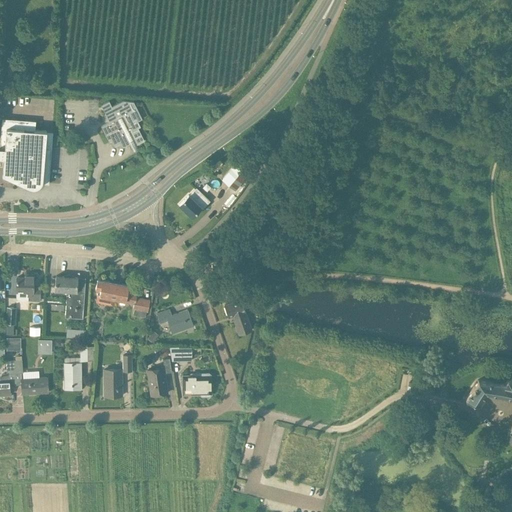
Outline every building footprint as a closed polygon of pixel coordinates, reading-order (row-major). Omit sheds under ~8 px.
[(16,78),(16,68),(8,67),(7,76),(9,79),(15,79),(16,78)] [(109,101),(101,105),(109,122),(101,126),(103,129),(109,143),(112,142),(114,147),(120,144),(122,148),(134,142),(135,146),(145,141),(138,128),(141,127),(138,121),(142,119),(134,102),(123,101),(112,106),(109,101)] [(31,182),(49,183),(53,132),(35,130),(36,121),(3,118),(0,151),(0,156),(9,158),(7,173),(19,179),(19,177),(31,180),(31,182)] [(251,171),(238,160),(222,180),(235,191),(251,171)] [(188,195),(179,204),(192,217),(201,207),(202,208),(209,201),(196,188),(189,195),(188,195)] [(17,277),(16,291),(16,292),(16,299),(17,298),(28,298),(28,300),(39,301),(40,288),(33,288),(34,275),(25,274),(25,277),(17,277)] [(55,276),(54,291),(54,293),(66,294),(65,317),(82,319),(85,278),(55,276)] [(101,289),(100,294),(97,294),(96,302),(112,305),(113,298),(134,303),(133,308),(134,308),(133,314),(145,317),(146,311),(147,311),(149,300),(136,297),(136,294),(127,292),(129,285),(103,280),(103,281),(97,280),(95,288),(101,289)] [(252,299),(252,290),(236,290),(235,298),(252,299)] [(239,334),(251,330),(241,299),(224,305),(228,316),(232,315),(239,334)] [(7,307),(6,324),(14,324),(15,308),(7,307)] [(158,314),(160,320),(161,323),(168,320),(173,333),(193,325),(187,310),(171,315),(169,310),(158,314)] [(85,338),(85,330),(71,329),(71,337),(85,338)] [(7,349),(20,349),(20,337),(7,337),(7,349)] [(94,361),(94,346),(87,346),(87,344),(80,344),(79,348),(80,348),(80,361),(94,361)] [(179,346),(169,347),(172,361),(192,360),(192,347),(179,347),(179,346)] [(122,354),(122,371),(132,371),(132,354),(122,354)] [(163,359),(164,367),(147,370),(151,395),(168,392),(165,373),(172,372),(170,358),(163,359)] [(14,372),(23,372),(22,359),(13,360),(14,372)] [(8,372),(14,372),(13,360),(6,360),(7,373),(3,374),(0,376),(0,379),(0,394),(9,394),(8,375),(8,372)] [(64,388),(81,388),(81,362),(64,363),(64,388)] [(104,396),(122,396),(121,369),(104,369),(104,396)] [(211,394),(211,375),(209,373),(193,373),(193,375),(183,375),(183,394),(200,394),(202,396),(209,396),(211,394)] [(511,376),(510,376),(507,377),(505,381),(478,380),(466,398),(480,403),(486,392),(511,396),(511,420),(506,437),(511,439),(511,376)] [(47,377),(25,378),(21,378),(22,393),(48,392),(47,377)]
